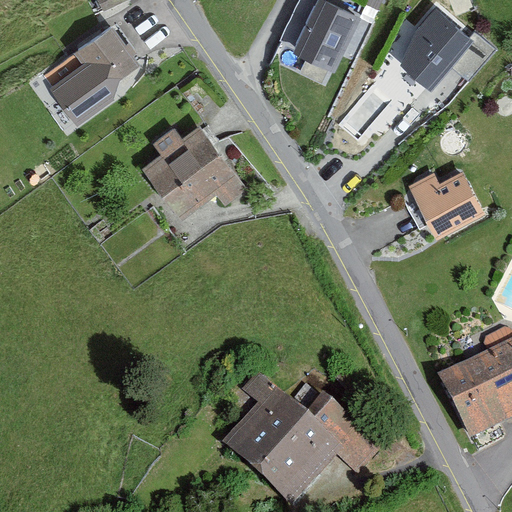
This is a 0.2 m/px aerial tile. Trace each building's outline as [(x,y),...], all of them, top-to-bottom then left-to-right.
[(358,17),(318,0),(317,0),(295,53),(336,70),(358,17)] [(470,41),(437,12),(417,35),(403,64),(431,87),(470,41)] [(118,26),(76,55),(100,92),(143,63),(118,26)] [(166,157),(147,170),(181,217),(217,192),(224,201),(243,188),(201,130),(182,143),(175,134),(158,146),(166,157)] [(438,174),(409,187),(436,247),(496,220),(473,169),(442,183),(438,174)] [(511,339),(442,373),(471,433),(511,413),(511,339)] [(268,408),(229,453),(290,505),(342,445),(264,377),(251,393),(268,408)]
